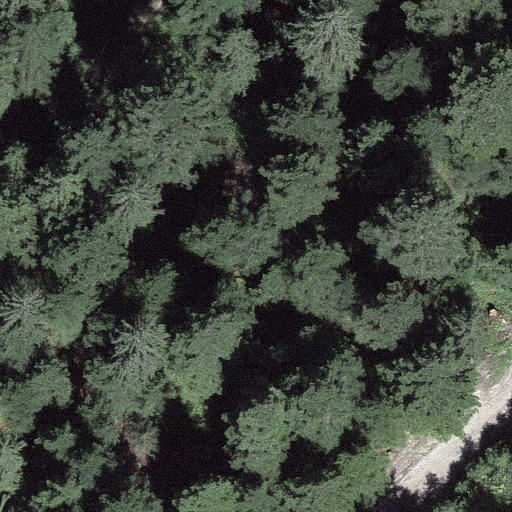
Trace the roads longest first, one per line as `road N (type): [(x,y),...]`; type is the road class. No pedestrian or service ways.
road 1 (track): [(166,0),(90,76),(0,142)]
road 2 (track): [(511,399),(388,511)]
